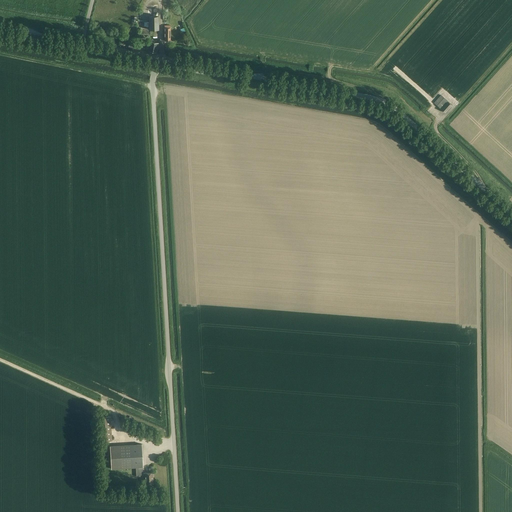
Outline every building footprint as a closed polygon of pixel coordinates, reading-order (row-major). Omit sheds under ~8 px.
[(159,30),(158,16),(158,13),(158,8),(147,8),(147,14),(149,17),(149,30),(159,30)] [(146,45),(146,49),(149,50),(149,51),(156,52),(156,49),(157,49),(158,46),(158,42),(150,41),(149,43),(150,43),(150,45),(146,45)] [(446,112),(452,105),(441,95),(435,102),(446,112)] [(99,441),(112,441),(110,416),(98,416),(99,441)] [(143,467),(142,444),(110,446),(110,447),(108,447),(108,451),(110,451),(110,458),(108,458),(108,467),(111,466),(111,468),(136,467),(136,476),(145,476),(145,484),(153,483),(153,472),(145,473),(143,473),(142,467),(143,467)]
